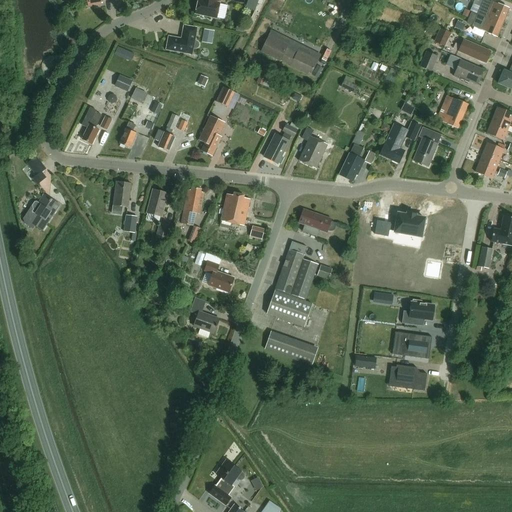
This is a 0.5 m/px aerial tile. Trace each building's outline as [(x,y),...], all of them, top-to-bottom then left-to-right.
[(198,0),(195,14),(217,18),(220,3),(216,2),(216,0),(198,0)] [(258,9),(260,0),(249,0),(248,6),(258,9)] [(488,16),(503,22),(506,15),(509,8),(499,4),(498,4),(492,1),(491,2),(486,0),(483,0),(478,14),(487,18),(488,16)] [(500,29),(503,22),(488,16),(487,18),(478,14),(473,26),(497,37),(500,29)] [(195,40),(197,28),(184,26),(182,39),(169,37),(166,49),(192,54),(193,48),(195,48),(196,48),(197,48),(198,47),(199,46),(199,43),(198,42),(197,41),(196,40),(195,40)] [(445,46),(450,33),(441,29),(435,41),(445,46)] [(203,39),(213,41),(215,32),(215,31),(205,30),(203,39)] [(290,67),(308,75),(309,72),(312,73),(318,60),(298,50),(297,52),(287,47),(288,45),(269,35),(261,51),(280,61),(279,64),(282,66),(284,62),(290,65),(290,67)] [(486,63),(491,51),(464,39),(459,51),(486,63)] [(125,60),(131,62),(134,54),(128,52),(125,60)] [(438,57),(426,52),(420,68),(432,72),(438,57)] [(477,84),(483,70),(460,61),(461,59),(452,55),(447,66),(457,70),(454,76),(468,82),(469,80),(477,84)] [(511,65),(509,72),(504,70),(498,83),(511,89),(511,65)] [(127,92),(132,80),(119,74),(114,86),(127,92)] [(286,95),(289,87),(261,74),(257,82),(286,95)] [(204,87),(208,78),(201,75),(197,84),(204,87)] [(344,80),(341,87),(354,94),(357,87),(344,80)] [(147,93),(140,90),(136,88),(131,98),(142,103),(147,93)] [(227,107),(234,93),(223,88),(216,102),(227,107)] [(457,100),(447,96),(437,118),(443,121),(442,121),(447,123),(447,124),(458,128),(468,104),(457,99),(457,100)] [(510,122),(511,119),(511,118),(511,113),(497,107),(494,116),(510,123),(510,122)] [(90,108),(81,125),(87,128),(82,140),(91,145),(99,130),(95,128),(101,115),(96,112),(96,111),(90,108)] [(178,121),(174,128),(189,135),(193,124),(188,122),(188,123),(179,119),(179,117),(172,114),(171,118),(178,121)] [(225,123),(210,116),(199,140),(205,143),(201,151),(212,156),(221,137),(219,136),(225,123)] [(494,116),(490,125),(507,131),(510,123),(494,116)] [(107,130),(111,120),(105,117),(100,126),(107,130)] [(158,130),(154,140),(160,142),(158,147),(168,152),(175,136),(170,134),(172,130),(173,130),(177,121),(171,118),(167,127),(164,133),(158,130)] [(414,141),(421,125),(411,121),(405,136),(414,141)] [(130,148),(136,133),(132,131),(135,125),(129,122),(120,144),(130,148)] [(294,137),(298,130),(286,124),(283,131),(285,132),(282,137),(275,134),(264,157),(278,164),(289,141),(292,135),(294,137)] [(490,125),(487,133),(503,140),(507,131),(490,125)] [(423,138),(414,160),(428,166),(441,135),(422,127),(420,133),(418,136),(423,138)] [(266,132),(260,128),(257,133),(264,137),(266,132)] [(316,169),(327,144),(311,136),(313,131),(307,128),(302,138),(308,141),(298,161),(316,169)] [(399,163),(405,150),(398,147),(400,144),(391,140),(394,134),(390,132),(380,155),(399,163)] [(487,142),(483,152),(500,159),(504,149),(487,142)] [(363,149),(354,144),(339,175),(353,182),(356,175),(358,175),(364,162),(372,165),(377,155),(369,152),(365,161),(359,158),(363,149)] [(497,165),(500,159),(483,152),(479,162),(496,169),(499,170),(501,166),(497,165)] [(37,184),(45,178),(41,172),(45,169),(35,156),(26,164),(36,176),(33,179),(37,184)] [(479,162),(475,172),(492,179),(496,169),(479,162)] [(365,182),(369,170),(363,168),(359,180),(365,182)] [(508,172),(500,169),(498,176),(505,178),(508,172)] [(106,209),(105,218),(111,218),(112,213),(120,214),(121,206),(128,207),(131,183),(117,181),(113,210),(106,209)] [(200,214),(204,193),(201,192),(201,188),(192,187),(191,191),(188,191),(182,223),(193,224),(195,213),(200,214)] [(162,217),(167,193),(153,190),(145,221),(153,223),(155,215),(162,217)] [(244,225),(250,199),(244,197),(244,195),(234,192),(234,195),(227,194),(220,226),(231,229),(232,223),(244,225)] [(59,205),(43,194),(38,202),(37,201),(34,201),(32,205),(33,207),(34,208),(32,211),(33,212),(30,210),(24,218),(43,230),(59,205)] [(302,231),(317,237),(320,230),(327,233),(328,230),(330,231),(332,231),(334,229),(336,223),(331,221),(332,219),(331,219),(331,220),(317,215),(317,214),(304,209),(303,209),(299,223),(305,225),(302,231)] [(389,225),(390,221),(376,219),(374,233),(388,235),(389,230),(394,231),(421,235),(423,216),(414,215),(415,213),(406,212),(406,214),(397,212),(395,225),(389,225)] [(135,232),(137,217),(126,215),(124,231),(135,232)] [(511,245),(511,217),(504,216),(501,230),(494,228),(491,242),(511,245)] [(171,226),(160,222),(155,237),(166,241),(171,226)] [(250,237),(262,240),(265,229),(252,226),(250,237)] [(201,230),(194,227),(187,242),(195,245),(201,230)] [(276,289),(266,315),(304,328),(312,304),(305,302),(318,265),(303,259),(307,247),(292,242),(276,289)] [(489,268),(493,249),(482,247),(479,266),(489,268)] [(204,260),(208,262),(204,271),(212,274),(208,285),(228,292),(234,278),(216,272),(218,265),(219,266),(221,259),(206,253),(204,260)] [(332,269),(320,266),(317,276),(328,280),(332,269)] [(403,311),(402,324),(418,326),(419,319),(432,321),(434,306),(421,304),(421,302),(413,301),(413,303),(411,303),(409,312),(403,311)] [(193,303),(190,312),(198,314),(194,326),(200,328),(198,334),(208,337),(210,332),(214,333),(219,319),(202,312),(204,307),(193,303)] [(269,351),(317,364),(322,345),(274,332),(269,351)] [(394,332),(392,345),(402,346),(401,356),(428,359),(429,353),(426,352),(427,342),(417,341),(418,335),(394,332)] [(414,385),(413,390),(424,391),(427,374),(416,372),(417,368),(396,365),(396,367),(391,366),(390,373),(395,374),(394,382),(414,385)] [(231,498),(228,496),(234,487),(231,486),(241,472),(226,461),(215,474),(222,479),(216,487),(215,486),(209,494),(225,506),(231,498)] [(258,489),(263,488),(260,477),(254,479),(258,489)] [(272,501),(263,511),(281,511),(283,509),(272,501)]
